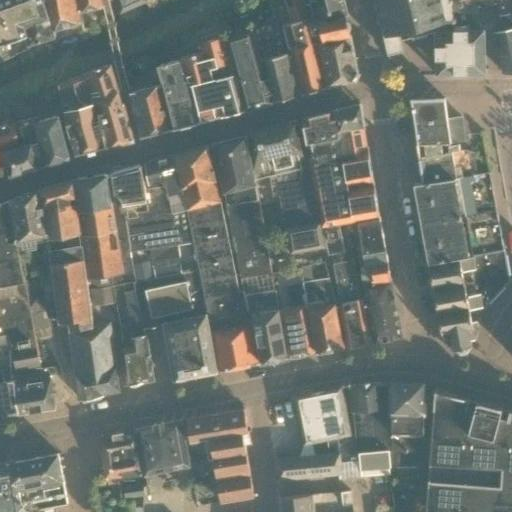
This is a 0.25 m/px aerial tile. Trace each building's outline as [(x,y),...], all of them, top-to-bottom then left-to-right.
[(29,45),(55,36),(44,0),(0,0),(0,43),(27,35),(29,45)] [(81,22),(76,0),(44,0),(54,30),(81,22)] [(78,0),(80,11),(102,6),(100,0),(78,0)] [(145,0),(118,0),(122,10),(145,0)] [(317,40),(311,22),(306,7),(304,0),(286,0),(293,22),(284,24),(290,48),(292,48),(302,94),(327,87),(316,41),(317,40)] [(311,0),(313,5),(306,7),(311,22),(317,20),(347,15),(343,0),(311,0)] [(375,0),(388,54),(404,50),(402,40),(412,37),(412,40),(427,37),(427,34),(435,32),(455,27),(448,0),(375,0)] [(448,0),(455,27),(435,32),(437,75),(486,74),(485,30),(484,30),(482,6),(503,1),(502,0),(448,0)] [(503,31),(495,32),(503,73),(511,72),(511,13),(501,16),(503,31)] [(323,39),(351,35),(347,15),(317,20),(323,39)] [(272,102),(260,60),(252,29),(226,36),(246,110),(272,102)] [(323,39),(317,40),(328,87),(353,80),(358,72),(351,35),(323,39)] [(229,70),(222,41),(221,37),(203,41),(222,116),(245,110),(234,73),(219,78),(218,73),(229,70)] [(221,116),(205,50),(182,57),(198,123),(207,120),(221,116)] [(260,60),(272,102),(290,97),(298,95),(287,53),(260,60)] [(153,134),(197,123),(181,59),(158,65),(164,83),(131,92),(141,137),(153,134)] [(87,73),(108,146),(134,140),(132,133),(125,104),(122,104),(119,91),(111,65),(87,73)] [(90,151),(108,146),(87,73),(60,85),(66,111),(76,154),(90,151)] [(70,156),(60,115),(53,91),(33,97),(39,121),(37,116),(17,122),(23,143),(22,144),(5,149),(11,174),(25,170),(38,166),(70,156)] [(448,118),(445,98),(413,99),(411,101),(419,159),(421,182),(458,177),(478,173),(474,151),(465,149),(444,153),(442,143),(451,142),(465,140),(462,116),(448,118)] [(347,168),(372,162),(365,125),(361,102),(351,104),(336,108),(347,168)] [(336,109),(303,118),(303,121),(329,254),(345,250),(340,224),(356,221),(347,168),(336,108),(336,109)] [(307,163),(299,122),(298,120),(247,132),(255,172),(256,178),(269,176),(273,196),(280,195),(290,253),(326,246),(309,163),(307,163)] [(0,126),(0,178),(10,175),(3,150),(5,149),(22,144),(16,122),(0,126)] [(224,191),(225,191),(241,277),(244,290),(245,294),(245,295),(276,290),(270,258),(266,240),(247,135),(235,138),(213,143),(224,191)] [(187,209),(194,242),(206,298),(206,301),(245,294),(244,290),(240,291),(221,201),(208,145),(177,154),(181,176),(187,209)] [(169,190),(166,191),(168,197),(170,197),(174,211),(187,209),(181,176),(177,154),(145,162),(149,184),(156,182),(167,180),(169,190)] [(356,221),(382,216),(372,162),(347,168),(356,221)] [(146,188),(142,164),(112,172),(117,201),(121,201),(122,212),(125,211),(131,251),(151,248),(153,260),(180,256),(179,244),(194,242),(187,209),(174,211),(170,197),(168,197),(166,191),(169,190),(167,180),(156,182),(157,186),(146,188)] [(428,222),(462,215),(497,209),(490,171),(478,174),(478,173),(458,177),(421,182),(420,182),(428,222)] [(88,277),(112,273),(123,271),(112,202),(108,173),(76,179),(88,277)] [(70,330),(94,326),(75,183),(74,179),(42,187),(42,188),(49,238),(48,238),(49,243),(59,322),(69,321),(70,330)] [(11,199),(18,247),(37,245),(49,243),(48,238),(49,238),(42,188),(41,188),(32,191),(13,198),(11,199)] [(0,332),(9,331),(12,349),(16,370),(41,365),(34,326),(18,247),(11,199),(0,202),(0,332)] [(462,215),(469,255),(504,248),(497,209),(462,215)] [(435,261),(469,255),(462,215),(428,222),(435,261)] [(362,266),(390,261),(382,216),(356,221),(361,257),(362,266)] [(284,255),(281,238),(266,240),(270,258),(284,255)] [(472,345),(469,327),(474,326),(473,321),(482,319),(479,306),(485,305),(510,279),(504,248),(469,255),(435,261),(429,262),(442,332),(447,332),(449,344),(453,343),(454,349),(454,348),(455,349),(460,353),(467,352),(471,346),(471,345),(472,345)] [(356,257),(341,260),(334,261),(341,303),(349,347),(371,342),(362,298),(363,298),(356,257)] [(134,263),(136,280),(152,277),(149,261),(134,263)] [(390,261),(362,266),(365,283),(375,341),(402,336),(390,261)] [(300,267),(303,281),(314,279),(311,265),(300,267)] [(141,318),(144,327),(164,323),(175,379),(218,371),(207,313),(197,270),(133,282),(135,290),(141,318)] [(112,273),(88,277),(89,282),(100,286),(113,284),(112,273)] [(330,290),(328,278),(303,282),(306,293),(308,308),(318,352),(344,348),(332,290),(330,290)] [(279,308),(288,357),(314,352),(302,294),(306,293),(303,282),(286,285),(290,306),(279,308)] [(91,289),(93,306),(116,302),(113,286),(91,289)] [(42,290),(40,290),(29,292),(32,306),(44,303),(42,290)] [(141,318),(135,290),(124,292),(131,320),(141,318)] [(288,357),(279,308),(276,290),(245,295),(249,314),(252,313),(262,362),(288,357)] [(259,363),(251,323),(249,314),(245,295),(245,294),(206,301),(211,330),(219,370),(259,363)] [(146,334),(144,327),(141,318),(131,320),(134,336),(131,337),(133,347),(120,349),(127,384),(129,384),(130,385),(132,385),(133,386),(134,386),(135,386),(138,385),(139,384),(140,384),(140,383),(141,381),(143,381),(154,379),(147,334),(146,334)] [(109,323),(94,326),(70,330),(69,330),(80,399),(104,394),(104,393),(120,390),(109,323)] [(0,349),(12,349),(9,331),(0,332),(0,349)] [(19,413),(55,407),(51,374),(55,373),(54,366),(36,368),(37,372),(14,376),(14,379),(19,412),(19,413)] [(0,415),(19,412),(14,379),(5,381),(3,369),(0,369),(0,415)] [(385,407),(383,382),(351,385),(357,448),(358,452),(361,469),(361,476),(390,473),(389,466),(391,466),(390,425),(391,425),(391,406),(385,407)] [(424,382),(392,382),(391,406),(391,425),(390,425),(391,466),(420,465),(424,440),(425,431),(424,431),(424,416),(428,416),(431,398),(431,397),(430,396),(429,395),(428,395),(428,389),(424,388),(424,382)] [(329,454),(340,453),(338,437),(351,434),(341,387),(318,391),(328,439),(329,454)] [(511,511),(511,420),(500,417),(502,407),(500,407),(497,404),(494,403),(491,402),(486,401),(483,401),(480,401),(477,401),(475,410),(456,405),(459,396),(435,389),(434,408),(426,511),(511,511)] [(305,444),(328,439),(318,391),(295,396),(305,444)] [(215,461),(248,455),(246,444),(251,444),(245,408),(187,418),(191,441),(205,439),(209,458),(214,457),(215,461)] [(164,423),(164,421),(154,423),(155,425),(139,428),(137,428),(137,431),(137,430),(146,475),(191,465),(182,421),(183,421),(182,419),(180,419),(180,420),(164,423)] [(101,436),(107,480),(123,477),(143,474),(136,430),(101,436)] [(0,464),(0,511),(57,511),(56,505),(68,503),(61,465),(59,453),(16,461),(16,460),(2,463),(2,464),(0,464)] [(340,453),(329,454),(278,459),(280,479),(342,473),(340,453)] [(248,455),(215,461),(218,481),(252,476),(248,455)] [(123,477),(126,497),(146,494),(143,474),(123,477)] [(252,476),(218,481),(221,502),(255,496),(252,476)] [(343,504),(353,503),(351,490),(341,491),(343,502),(343,504)] [(283,511),(314,511),(313,494),(282,497),(283,511)] [(133,497),(133,511),(143,511),(143,497),(133,497)]
